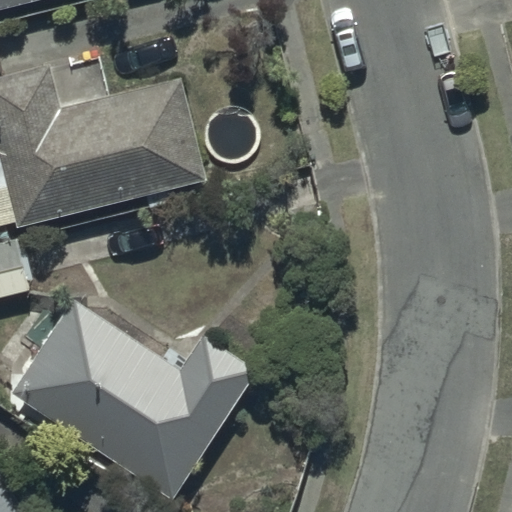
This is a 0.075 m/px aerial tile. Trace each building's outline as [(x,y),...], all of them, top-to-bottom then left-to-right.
[(0,0),(0,8),(32,0),(0,0)] [(42,64),(0,73),(0,219),(8,218),(10,225),(199,180),(174,76),(51,105),(42,64)] [(0,241),(0,294),(23,288),(9,239),(0,241)] [(171,366),(67,295),(20,364),(2,390),(161,500),(251,370),(194,331),(171,366)] [(17,511),(0,482),(0,511),(17,511)]
